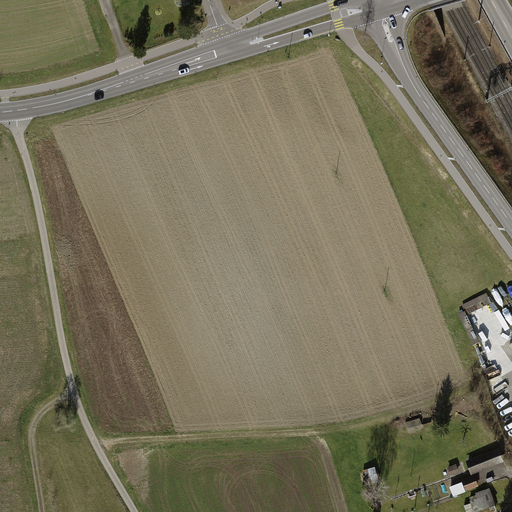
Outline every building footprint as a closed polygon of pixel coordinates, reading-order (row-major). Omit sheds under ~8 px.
[(420,418),(406,422),(409,433),(423,428),(420,418)] [(498,449),(467,461),(472,476),(504,463),(498,449)] [(456,464),(448,467),(451,475),(459,472),(456,464)] [(363,471),(368,485),(380,481),(375,467),(363,471)] [(467,491),(479,486),(474,475),(463,479),(467,491)] [(462,482),(451,487),(454,496),(466,492),(462,482)] [(471,501),(470,501),(471,503),(465,506),(466,511),(476,511),(497,504),(491,488),(476,494),(476,495),(470,497),(471,501)]
